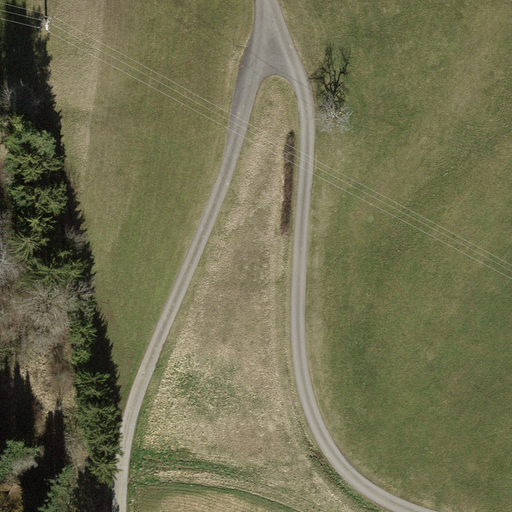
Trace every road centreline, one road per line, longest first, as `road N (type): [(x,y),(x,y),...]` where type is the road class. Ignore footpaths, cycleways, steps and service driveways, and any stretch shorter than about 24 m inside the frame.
road 1 (track): [(423,511),(362,483),(319,421),(301,353),(316,122),(270,0)]
road 2 (track): [(274,22),(246,98),(228,187),(128,436),(120,511)]
